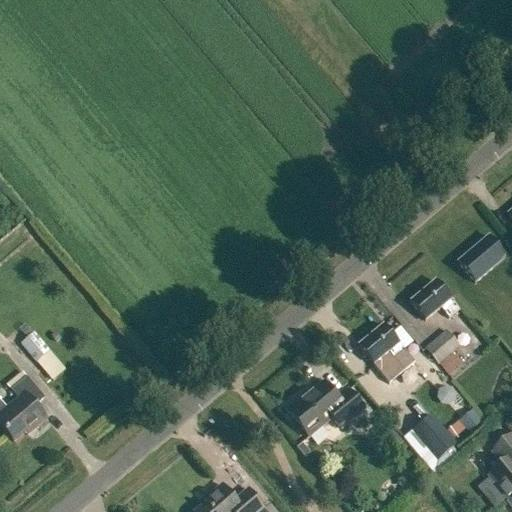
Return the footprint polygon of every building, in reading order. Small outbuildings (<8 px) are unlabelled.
[(487,242),(456,269),(473,289),(504,263),(487,242)] [(409,306),(424,324),(439,311),(448,321),(459,312),(435,285),(409,306)] [(357,351),(372,368),(387,355),(395,365),(406,356),(383,329),(357,351)] [(424,350),(447,378),(461,367),(451,356),(460,348),(445,331),(424,350)] [(63,372),(32,335),(19,347),(50,384),(63,372)] [(382,388),(392,408),(430,389),(419,369),(382,388)] [(35,408),(44,400),(26,379),(10,392),(17,401),(0,415),(0,428),(13,443),(33,427),(35,429),(46,421),(35,408)] [(322,384),(299,403),(298,401),(285,412),(308,439),(332,420),(341,431),(364,412),(347,392),(336,401),(322,384)] [(400,413),(407,422),(419,414),(412,404),(400,413)] [(471,411),(458,423),(468,435),(482,423),(471,411)] [(431,416),(411,432),(436,463),(456,446),(431,416)] [(511,439),(494,455),(504,467),(490,478),(510,502),(508,504),(511,509),(511,439)] [(197,511),(261,511),(263,511),(247,492),(234,503),(221,488),(211,496),(213,499),(197,511)]
